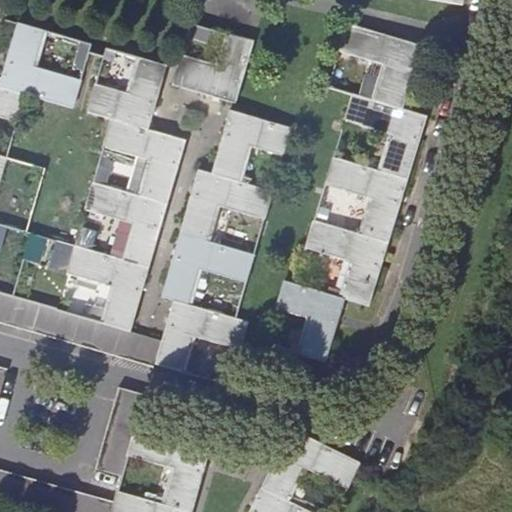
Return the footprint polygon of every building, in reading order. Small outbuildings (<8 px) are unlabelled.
[(18,23),(0,83),(0,87),(25,95),(73,108),(81,81),(34,67),(44,31),(18,23)] [(376,101),(403,109),(422,46),(346,23),(338,51),(387,66),(376,101)] [(253,42),(226,34),(215,69),(180,59),(173,85),(235,103),(253,42)] [(87,112),(110,119),(149,129),(166,66),(140,58),(129,95),(95,84),(87,112)] [(0,117),(17,123),(25,95),(0,87),(0,117)] [(426,116),(403,109),(376,101),(352,94),(343,121),(391,136),(381,171),(407,179),(426,116)] [(229,110),(211,174),(238,181),(248,147),(282,156),(290,129),(229,110)] [(149,129),(110,119),(102,147),(150,161),(140,196),(168,204),(186,141),(149,129)] [(388,242),(407,179),(381,171),(332,156),(324,185),(372,199),(362,234),(388,242)] [(238,181),(211,174),(198,170),(179,233),(205,241),(216,208),(264,220),(272,191),(238,181)] [(149,268),(168,204),(140,196),(92,182),(84,210),(132,225),(122,260),(149,268)] [(369,306),(388,242),(362,234),(313,220),(305,248),(353,263),(344,299),(369,306)] [(161,298),(174,301),(188,305),(198,269),(246,282),(254,256),(205,241),(179,233),(161,298)] [(131,332),(149,268),(122,260),(74,246),(66,274),(113,288),(103,324),(108,326),(121,329),(131,332)] [(325,363),(344,299),(294,284),(283,281),(276,308),(309,318),(300,355),(325,363)] [(1,295),(0,296),(0,322),(7,325),(14,299),(1,295)] [(28,302),(14,299),(7,325),(20,329),(28,302)] [(191,338),(240,351),(248,322),(235,319),(188,305),(174,301),(162,341),(155,366),(181,373),(191,338)] [(28,302),(20,329),(33,332),(41,306),(28,302)] [(55,310),(41,306),(33,332),(47,336),(55,310)] [(55,310),(47,336),(60,340),(67,314),(55,310)] [(81,318),(67,314),(60,340),(73,344),(81,318)] [(81,318),(73,344),(86,348),(94,321),(81,318)] [(103,324),(94,321),(86,348),(100,352),(108,326),(103,324)] [(114,356),(121,329),(108,326),(100,352),(114,356)] [(134,333),(131,332),(121,329),(114,356),(127,360),(134,333)] [(127,360),(139,363),(147,337),(134,333),(127,360)] [(154,368),(155,366),(162,341),(147,337),(139,363),(154,368)] [(0,396),(8,369),(0,367),(0,396)] [(142,409),(143,407),(146,396),(118,389),(114,401),(142,409)] [(142,409),(114,401),(111,415),(138,423),(142,409)] [(134,437),(137,429),(138,423),(111,415),(107,429),(134,437)] [(349,457),(294,430),(291,428),(290,431),(262,488),(287,500),(303,467),(334,483),(349,457)] [(130,450),(134,437),(107,429),(103,442),(130,450)] [(175,471),(165,505),(188,511),(192,511),(211,449),(137,429),(134,437),(130,450),(128,458),(175,471)] [(99,456),(126,464),(128,458),(130,450),(103,442),(99,456)] [(95,469),(123,477),(126,464),(99,456),(95,469)] [(349,457),(334,483),(346,489),(359,462),(349,457)] [(0,469),(0,498),(1,499),(8,472),(0,469)] [(1,499),(15,503),(21,476),(8,472),(1,499)] [(29,507),(35,479),(21,476),(15,503),(29,507)] [(29,507),(43,511),(48,483),(35,479),(29,507)] [(46,511),(57,511),(62,487),(48,483),(43,511),(46,511)] [(57,511),(70,511),(75,491),(62,487),(57,511)] [(310,511),(287,500),(262,488),(249,511),(310,511)] [(82,511),(87,494),(75,491),(70,511),(82,511)] [(188,511),(165,505),(118,492),(115,502),(111,511),(188,511)] [(96,511),(100,498),(87,494),(82,511),(96,511)] [(111,511),(115,502),(100,498),(96,511),(111,511)]
